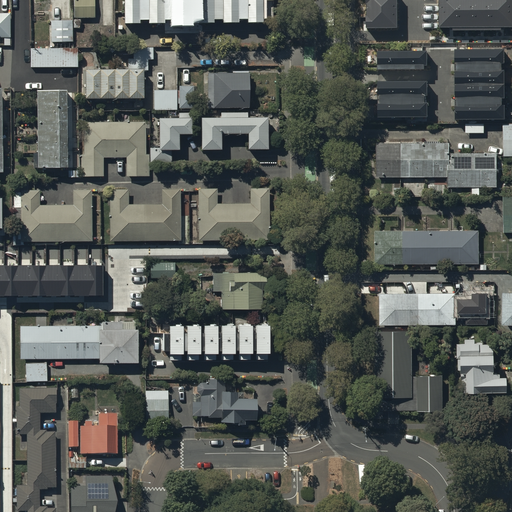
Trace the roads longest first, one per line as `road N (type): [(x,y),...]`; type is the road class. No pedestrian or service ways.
road 1 (residential): [(336,430),(327,380),(325,0)]
road 2 (residential): [(336,430),(298,452),(174,454),(157,472),(156,511)]
road 3 (residential): [(454,511),(431,464),(352,445),(336,430)]
